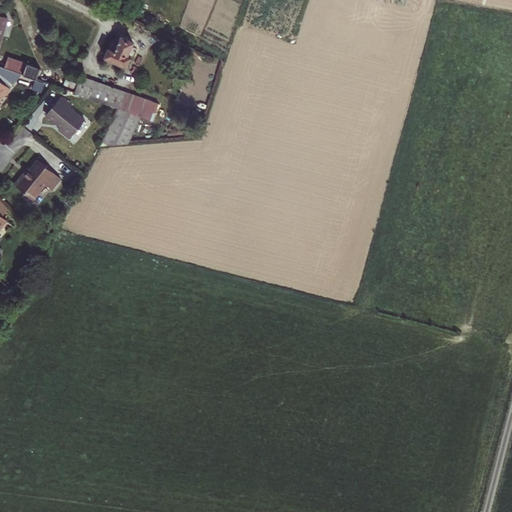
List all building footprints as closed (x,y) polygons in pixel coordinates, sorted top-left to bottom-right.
[(111,48),(106,58),(126,67),(131,57),(128,55),(134,42),(120,37),(118,41),(115,40),(111,48)] [(23,75),(26,67),(8,60),(5,68),(23,75)] [(23,75),(36,79),(40,68),(27,64),(26,67),(23,75)] [(80,76),(74,93),(117,109),(119,109),(126,92),(80,76)] [(10,88),(0,80),(0,97),(3,94),(4,95),(10,88)] [(119,109),(117,109),(99,146),(127,144),(140,116),(152,121),(158,103),(126,92),(119,109)] [(59,129),(70,138),(85,120),(70,108),(72,106),(62,97),(53,108),(51,105),(45,113),(61,126),(59,129)] [(15,185),(33,199),(45,184),(52,189),(61,178),(38,159),(26,174),(24,173),(15,185)]
